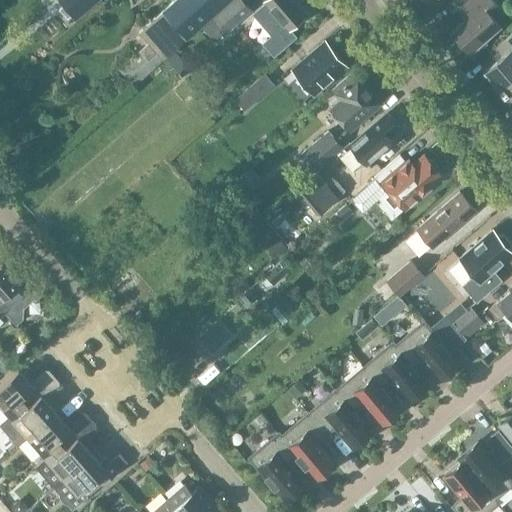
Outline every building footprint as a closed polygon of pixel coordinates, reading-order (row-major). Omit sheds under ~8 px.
[(59,0),(60,0),(76,19),(98,0),(59,0)] [(175,0),(140,32),(150,44),(121,70),(135,86),(229,0),(175,0)] [(231,0),(213,16),(226,31),(250,9),(241,0),(231,0)] [(266,2),(254,13),(272,35),(263,43),(275,57),(297,38),(289,28),(304,15),(290,0),(265,0),(266,2)] [(457,0),(461,4),(463,2),(465,0),(426,0),(436,10),(446,0),(457,0)] [(465,0),(463,2),(471,12),(460,22),(450,31),(469,53),(495,29),(501,23),(495,16),(503,9),(495,0),(494,0),(465,0)] [(499,92),(511,81),(511,31),(495,46),(495,47),(502,55),(495,60),(484,71),(495,84),(498,87),(496,89),(499,92)] [(327,43),(293,73),(317,102),(329,92),(352,71),(327,43)] [(174,55),(168,60),(175,68),(181,63),(174,55)] [(341,99),(331,108),(350,130),(360,122),(380,104),(352,72),(332,89),(341,99)] [(264,74),(235,99),(245,110),(274,84),(264,74)] [(511,81),(499,92),(502,95),(504,94),(511,103),(511,81)] [(352,146),(340,157),(351,171),(364,160),(365,162),(393,140),(390,135),(400,127),(396,122),(397,120),(394,116),(391,116),(388,113),(350,144),(352,146)] [(300,155),(314,171),(342,147),(328,131),(300,155)] [(375,200),(391,219),(394,216),(430,185),(429,184),(441,175),(437,171),(438,167),(431,159),(427,159),(424,155),(412,165),(408,160),(406,162),(399,154),(373,177),(374,178),(373,179),(360,191),(351,198),(363,211),(375,200)] [(241,171),(231,181),(244,195),(254,186),(241,171)] [(327,185),(315,172),(296,188),(307,202),(327,185)] [(418,229),(434,246),(475,209),(459,192),(418,229)] [(344,205),(338,211),(344,218),(350,212),(344,205)] [(463,284),(476,300),(501,280),(493,270),(511,254),(511,251),(510,249),(510,241),(504,234),(497,234),(493,230),(494,230),(493,229),(459,257),(460,258),(474,275),(463,284)] [(277,238),(267,246),(277,258),(287,249),(277,238)] [(386,276),(398,290),(418,274),(406,260),(386,276)] [(0,297),(9,308),(5,311),(16,324),(23,318),(23,309),(23,308),(30,302),(34,302),(40,296),(20,273),(14,278),(2,264),(0,265),(0,297)] [(276,266),(259,281),(266,288),(273,282),(275,284),(284,276),(276,266)] [(511,288),(489,308),(498,319),(506,311),(511,317),(511,288)] [(238,299),(248,310),(257,302),(248,291),(238,299)] [(0,315),(5,311),(9,308),(0,297),(0,315)] [(281,302),(268,314),(275,323),(289,312),(281,302)] [(451,322),(464,337),(483,321),(470,306),(467,309),(451,322)] [(382,307),(373,314),(382,325),(391,317),(382,307)] [(355,308),(353,324),(361,325),(363,309),(355,308)] [(444,314),(431,325),(437,333),(450,349),(464,337),(451,322),(444,314)] [(371,318),(355,331),(362,339),(378,326),(371,318)] [(423,322),(395,345),(412,366),(421,358),(439,380),(459,364),(423,322)] [(33,336),(29,340),(35,346),(39,343),(33,336)] [(392,342),(364,367),(381,387),(382,386),(391,379),(409,400),(428,384),(412,366),(395,345),(392,342)] [(1,361),(0,362),(0,366),(5,373),(14,365),(6,356),(1,361)] [(364,367),(335,390),(353,411),(353,410),(362,402),(381,424),(400,408),(382,386),(381,387),(364,367)] [(0,385),(0,423),(12,413),(15,417),(25,409),(17,401),(26,393),(33,387),(18,369),(0,385)] [(298,380),(289,387),(297,396),(306,389),(298,380)] [(335,390),(308,413),(325,434),(334,426),(352,448),(371,432),(353,410),(353,411),(335,390)] [(0,427),(17,446),(26,437),(55,412),(41,395),(34,402),(26,393),(17,401),(25,409),(15,417),(12,413),(0,423),(0,427)] [(26,437),(45,458),(49,463),(62,451),(54,443),(63,435),(70,429),(55,412),(26,437)] [(279,433),(278,433),(295,454),(315,479),(335,463),(316,441),(325,434),(308,413),(281,436),(279,433)] [(511,414),(499,426),(511,440),(511,414)] [(458,457),(462,461),(494,498),(511,483),(511,482),(498,466),(511,454),(511,446),(499,430),(488,440),(495,448),(488,454),(477,441),(458,457)] [(295,454),(278,433),(249,457),(285,499),(304,483),(286,462),(295,454)] [(35,467),(54,488),(92,454),(78,438),(70,444),(63,435),(54,443),(62,451),(49,463),(45,458),(35,467)] [(92,454),(54,488),(60,495),(60,499),(65,505),(69,505),(73,510),(83,501),(91,494),(119,469),(126,463),(129,461),(121,452),(111,461),(104,467),(92,454)] [(149,454),(139,463),(146,471),(156,462),(149,454)] [(509,470),(511,467),(511,457),(510,456),(503,465),(509,470)] [(494,498),(462,461),(444,476),(462,498),(452,506),(456,511),(486,511),(498,502),(494,498)] [(185,484),(165,501),(174,511),(210,511),(217,507),(208,497),(199,486),(192,492),(185,484)] [(17,502),(10,507),(14,511),(24,511),(25,511),(28,509),(22,501),(17,501),(17,502)] [(174,511),(165,501),(152,511),(174,511)]
